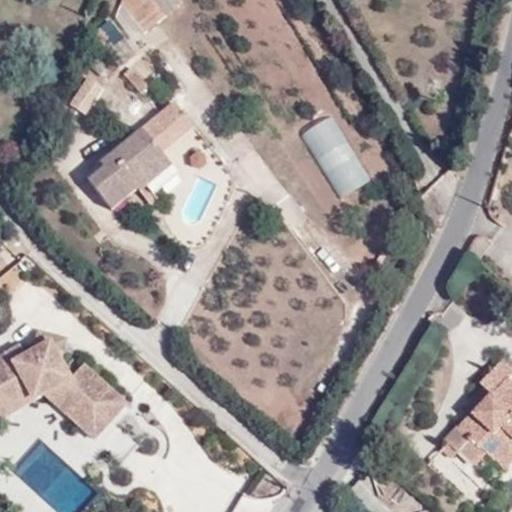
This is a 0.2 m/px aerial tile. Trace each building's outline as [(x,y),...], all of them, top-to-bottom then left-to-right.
[(153,0),(122,0),(121,4),(144,35),(167,18),(153,0)] [(176,0),(153,0),(167,18),(181,6),(176,0)] [(108,39),(101,29),(94,35),(102,45),(108,39)] [(148,89),(130,70),(124,77),(140,96),(148,89)] [(59,111),(68,116),(88,78),(79,73),(59,111)] [(140,192),(148,186),(173,168),(144,131),(101,165),(105,169),(90,181),(113,209),(138,190),(140,192)] [(155,195),(179,175),(173,168),(148,186),(155,195)] [(70,340),(39,333),(35,353),(42,349),(59,353),(65,363),(70,340)] [(26,358),(22,351),(0,361),(0,398),(25,384),(35,403),(45,397),(52,393),(57,403),(55,405),(98,442),(113,424),(129,405),(86,368),(74,380),(65,363),(59,353),(42,349),(35,353),(26,358)] [(493,398),(475,417),(474,415),(461,430),(458,427),(445,442),(460,455),(462,452),(472,441),(486,454),(498,464),(511,449),(511,384),(509,382),(511,378),(511,369),(503,361),(480,385),(484,389),(493,398)] [(0,420),(35,403),(25,384),(0,398),(0,420)] [(484,389),(466,408),(474,415),(475,417),(493,398),(484,389)] [(45,397),(55,405),(57,403),(52,393),(45,397)] [(98,442),(125,466),(140,447),(113,424),(98,442)] [(462,452),(476,466),(486,454),(472,441),(462,452)] [(511,449),(498,464),(505,471),(511,463),(511,449)] [(262,484),(287,502),(296,491),(272,470),(262,484)]
